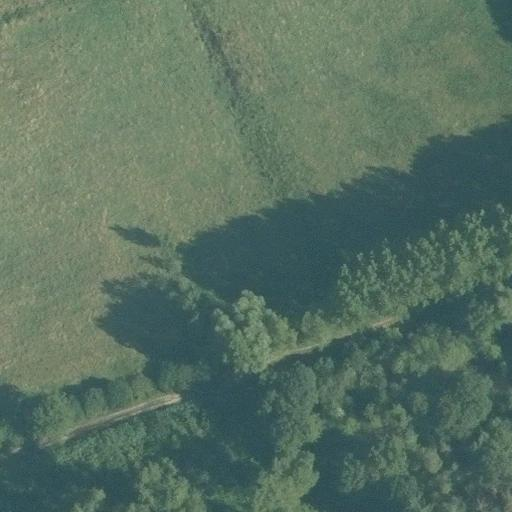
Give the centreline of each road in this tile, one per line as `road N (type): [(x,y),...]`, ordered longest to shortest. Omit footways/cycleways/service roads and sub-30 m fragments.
road 1 (track): [(242,376),(511,281)]
road 2 (track): [(0,461),(242,376)]
